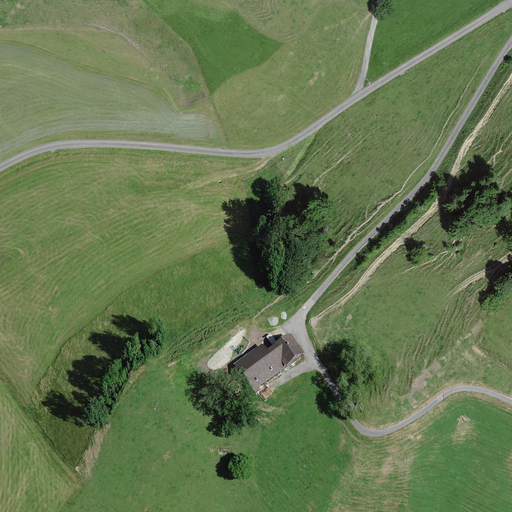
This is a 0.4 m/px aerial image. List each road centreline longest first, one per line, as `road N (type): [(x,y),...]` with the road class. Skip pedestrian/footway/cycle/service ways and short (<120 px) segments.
road 1 (track): [(511,41),(441,156),(301,315),(304,340),(349,417),(372,434),(463,388),(511,401)]
road 2 (track): [(0,168),(50,146),(83,143),(261,154),(285,147),(359,95)]
road 3 (track): [(359,95),(511,3)]
